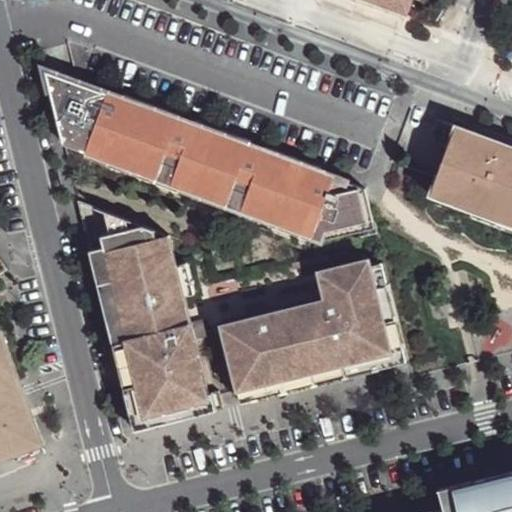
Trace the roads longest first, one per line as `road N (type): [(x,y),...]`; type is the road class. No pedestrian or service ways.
road 1 (residential): [(116,511),(0,43)]
road 2 (residential): [(511,418),(120,511)]
road 3 (secondary): [(210,0),(448,92)]
road 4 (secondary): [(462,60),(296,0)]
